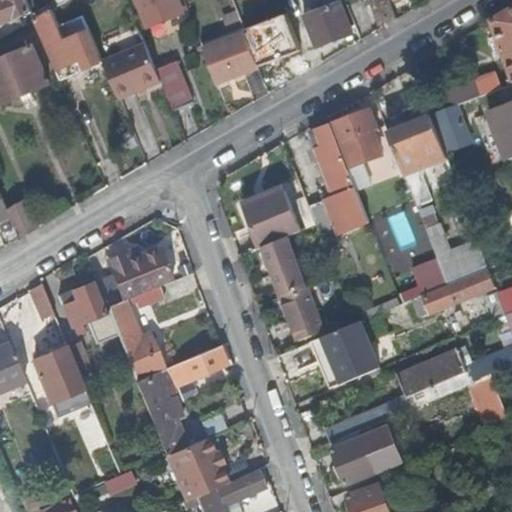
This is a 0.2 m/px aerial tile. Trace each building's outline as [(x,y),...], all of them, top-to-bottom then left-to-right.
[(22,15),(32,12),(26,0),(2,0),(0,1),(0,39),(26,26),(22,15)] [(180,0),(140,0),(150,26),(185,13),(180,0)] [(383,26),(397,20),(389,0),(364,0),(367,7),(374,4),(383,26)] [(342,3),(305,16),(317,48),(354,35),(342,3)] [(228,32),(243,26),(238,13),(236,9),(222,14),(224,19),(228,32)] [(511,10),(495,20),(511,64),(511,10)] [(88,68),(105,61),(88,20),(63,30),(54,11),(35,21),(61,80),(80,72),(76,61),(84,58),(88,68)] [(228,32),(202,42),(205,50),(246,34),(243,26),(228,32)] [(246,34),(205,50),(218,84),(259,68),(246,34)] [(158,69),(148,44),(105,61),(123,105),(165,87),(158,69)] [(6,57),(0,60),(0,108),(3,114),(51,91),(35,45),(17,52),(14,46),(4,51),(6,57)] [(84,58),(76,61),(80,72),(88,68),(84,58)] [(178,62),(158,69),(165,87),(174,110),(193,102),(178,62)] [(476,80),(477,83),(482,96),(503,89),(497,73),(476,80)] [(450,92),(455,106),(482,96),(477,83),(450,92)] [(409,125),(389,133),(403,168),(417,206),(432,200),(421,168),(448,158),(427,103),(404,112),(409,125)] [(372,110),(332,125),(339,144),(349,168),(363,163),(382,156),(373,131),(379,129),(372,110)] [(326,203),(311,209),(316,222),(317,225),(324,243),(371,225),(363,204),(358,192),(349,168),(339,144),(332,125),(318,130),(323,146),(317,148),(336,197),(326,201),(326,203)] [(312,133),(317,148),(323,146),(318,130),(312,133)] [(142,150),(136,136),(128,140),(134,154),(142,150)] [(363,163),(349,168),(358,192),(371,187),(363,163)] [(245,207),(262,249),(265,247),(289,237),(304,231),(287,190),(245,207)] [(28,199),(9,210),(21,238),(41,227),(28,199)] [(403,252),(417,247),(404,209),(374,219),(396,284),(412,279),(403,252)] [(444,235),(431,240),(437,256),(450,252),(444,235)] [(326,332),(289,237),(265,247),(302,341),(326,332)] [(450,252),(437,256),(448,285),(489,268),(480,243),(451,254),(450,252)] [(175,281),(160,249),(142,257),(128,263),(125,256),(108,263),(115,277),(116,281),(123,284),(130,300),(134,299),(136,298),(151,292),(160,288),(175,281)] [(139,250),(125,256),(128,263),(142,257),(139,250)] [(423,318),(486,293),(497,288),(489,268),(448,285),(415,299),(423,318)] [(115,277),(100,284),(110,309),(126,303),(116,281),(115,277)] [(116,281),(126,303),(128,301),(130,300),(123,284),(116,281)] [(41,320),(56,314),(44,283),(29,291),(41,320)] [(99,342),(120,334),(111,311),(105,313),(93,283),(61,296),(73,326),(90,320),(99,342)] [(165,300),(160,288),(151,292),(136,298),(134,299),(139,311),(165,300)] [(497,288),(486,293),(496,320),(507,315),(499,294),(497,288)] [(511,288),(499,294),(507,315),(511,313),(511,288)] [(359,314),(362,321),(400,305),(397,299),(359,314)] [(143,337),(128,301),(126,303),(110,309),(111,311),(120,334),(139,382),(158,374),(166,370),(151,333),(143,337)] [(502,335),(511,331),(511,330),(507,315),(496,320),(502,335)] [(324,337),(344,384),(381,368),(362,321),(356,324),(324,337)] [(0,399),(0,391),(27,380),(26,377),(12,342),(0,346),(0,403),(2,403),(0,399)] [(222,351),(227,349),(225,345),(225,344),(170,368),(175,382),(177,386),(190,380),(191,381),(228,365),(222,351)] [(79,371),(69,346),(35,359),(52,401),(85,386),(79,371)] [(327,430),(333,444),(351,436),(360,432),(441,397),(472,383),(479,380),(493,374),(501,371),(511,366),(511,353),(469,371),(460,349),(399,375),(408,396),(327,430)] [(158,374),(163,387),(175,382),(170,368),(166,370),(158,374)] [(511,422),(511,399),(501,371),(493,374),(511,422)] [(163,387),(158,374),(139,382),(144,393),(169,455),(188,447),(163,387)] [(479,380),(488,402),(499,427),(511,422),(493,374),(479,380)] [(481,405),(488,402),(479,380),(472,383),(481,405)] [(201,425),(207,438),(209,437),(232,427),(226,414),(201,425)] [(376,474),(360,432),(351,436),(333,444),(335,448),(348,485),(376,474)] [(169,455),(189,500),(198,496),(229,483),(221,466),(216,453),(209,437),(207,438),(188,447),(169,455)] [(220,452),(216,453),(221,466),(226,464),(220,452)] [(268,486),(261,468),(229,483),(198,496),(204,511),(242,511),(238,500),(268,486)] [(390,511),(381,484),(350,495),(355,511),(390,511)] [(75,511),(70,499),(41,511),(75,511)]
